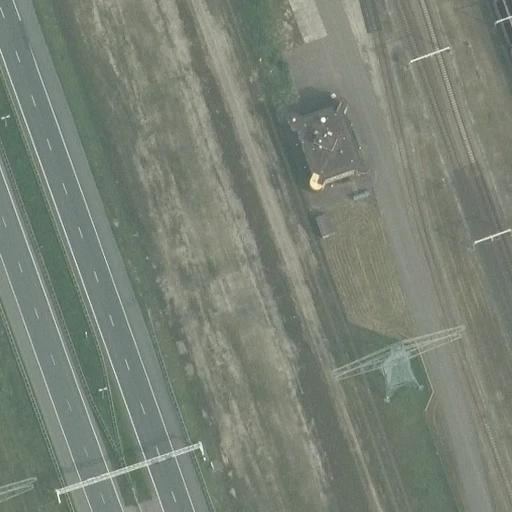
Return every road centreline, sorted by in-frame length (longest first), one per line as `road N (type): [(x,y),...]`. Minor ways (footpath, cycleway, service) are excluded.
road 1 (trunk): [(178,511),(0,9)]
road 2 (trunk): [(0,222),(103,511)]
